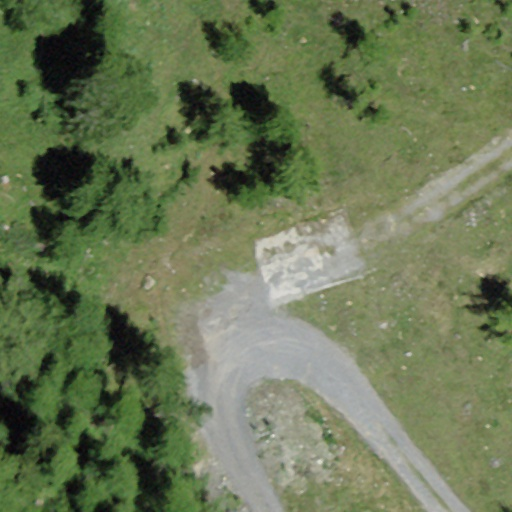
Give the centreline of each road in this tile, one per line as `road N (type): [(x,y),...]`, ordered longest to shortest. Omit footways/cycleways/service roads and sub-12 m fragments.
road 1 (track): [(455,511),(363,396),(323,362),(286,354),(252,359),(226,384),(224,422),(266,511)]
road 2 (track): [(252,359),(260,294),(433,206),(511,141)]
